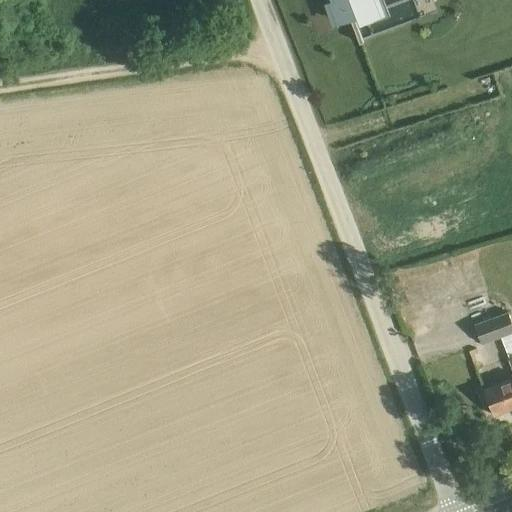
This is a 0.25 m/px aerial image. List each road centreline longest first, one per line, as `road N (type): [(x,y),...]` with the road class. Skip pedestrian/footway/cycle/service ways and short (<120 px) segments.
road 1 (unclassified): [(455,511),(262,0)]
road 2 (track): [(0,82),(278,41)]
